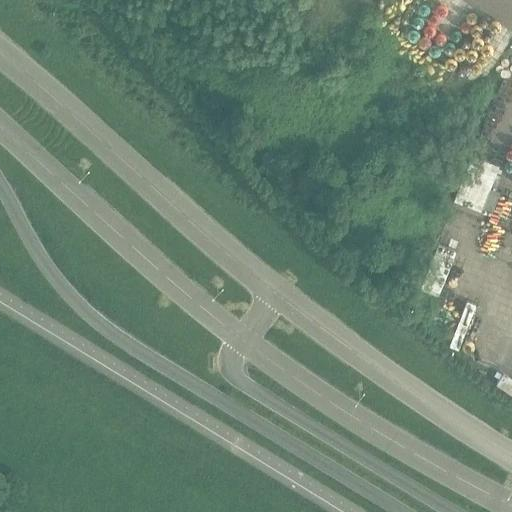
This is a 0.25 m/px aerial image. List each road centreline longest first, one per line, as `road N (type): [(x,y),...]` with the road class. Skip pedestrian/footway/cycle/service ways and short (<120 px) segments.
road 1 (secondary): [(511,455),(270,293),(0,54)]
road 2 (secondary): [(0,127),(239,339),(346,415),(511,507)]
